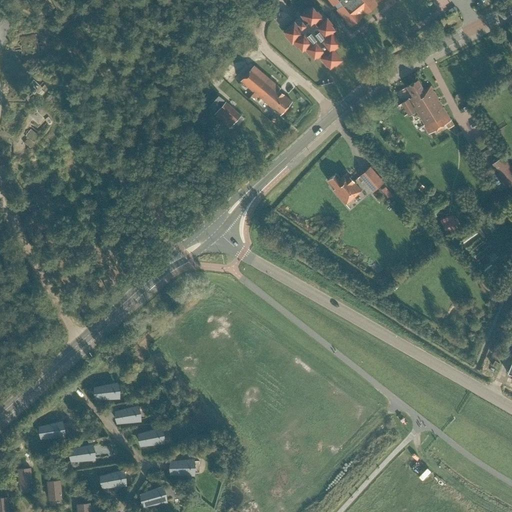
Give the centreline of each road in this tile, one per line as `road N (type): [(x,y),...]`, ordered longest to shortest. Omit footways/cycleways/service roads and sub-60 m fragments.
road 1 (unclassified): [(511,407),(245,256),(219,233)]
road 2 (tertiary): [(0,415),(158,272)]
road 3 (tertiary): [(334,114),(410,60),(511,9)]
road 4 (unclassified): [(279,0),(261,28),(261,44),(334,114)]
